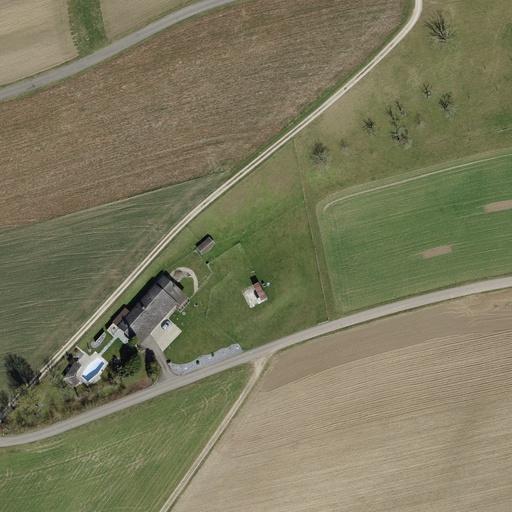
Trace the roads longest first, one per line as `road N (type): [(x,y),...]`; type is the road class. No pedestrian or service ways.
road 1 (track): [(417,0),(408,35),(191,214),(0,417)]
road 2 (unclassified): [(0,442),(38,435),(267,348),(511,282)]
road 3 (unclassified): [(0,94),(82,67),(229,0)]
road 4 (track): [(161,511),(267,348)]
